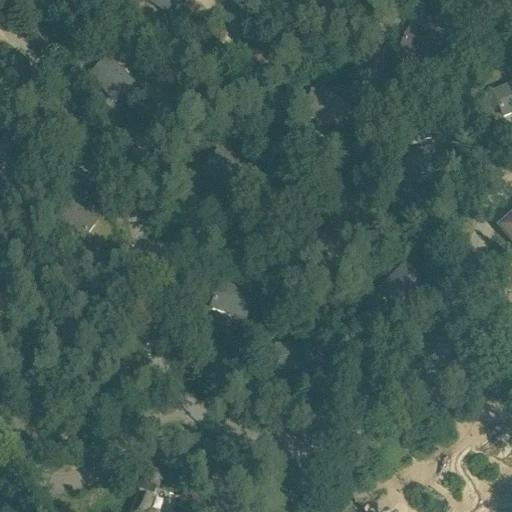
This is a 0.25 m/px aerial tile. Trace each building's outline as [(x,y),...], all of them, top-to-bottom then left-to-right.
[(143,0),(144,0),(175,22),(189,0),(143,0)] [(306,0),(326,15),(336,0),(306,0)] [(445,42),(412,25),(400,51),(433,67),(445,42)] [(108,59),(88,79),(116,107),(135,86),(108,59)] [(511,85),(492,95),(502,120),(511,115),(511,85)] [(314,87),(307,112),(343,122),(349,95),(314,87)] [(436,142),(401,148),(406,175),(442,168),(436,142)] [(220,152),(202,173),(230,197),(248,176),(220,152)] [(0,175),(10,164),(0,155),(0,175)] [(83,244),(100,222),(69,199),(52,221),(83,244)] [(511,216),(496,231),(511,248),(511,216)] [(341,219),(313,243),(332,263),(360,240),(341,219)] [(405,267),(378,294),(398,313),(425,285),(405,267)] [(220,286),(210,312),(246,324),(255,298),(220,286)] [(275,348),(276,376),(314,375),(313,347),(275,348)] [(147,511),(160,483),(159,479),(157,475),(153,474),(149,474),(145,477),(130,511),(147,511)] [(175,511),(179,501),(164,497),(159,511),(175,511)]
